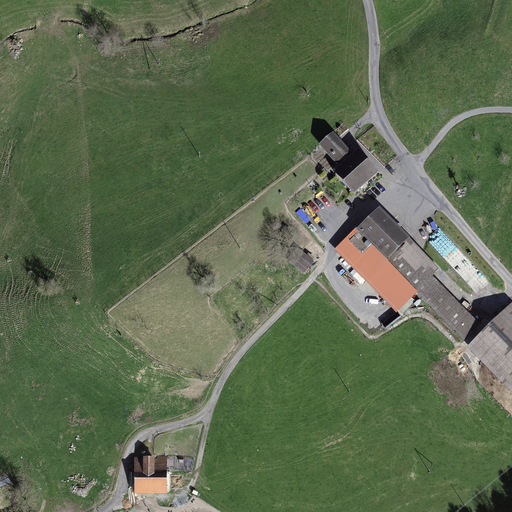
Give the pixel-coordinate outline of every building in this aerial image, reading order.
[(352,160),(332,140),(320,152),(334,166),(327,174),(352,199),(377,173),(358,154),(352,160)] [(380,213),(337,254),(397,312),(418,294),(511,395),(511,306),(481,331),(430,280),(440,271),(380,213)] [(308,273),(314,258),(298,251),(292,266),(308,273)] [(166,466),(134,466),(135,494),(166,494),(166,466)] [(8,472),(0,475),(0,490),(13,484),(8,472)]
